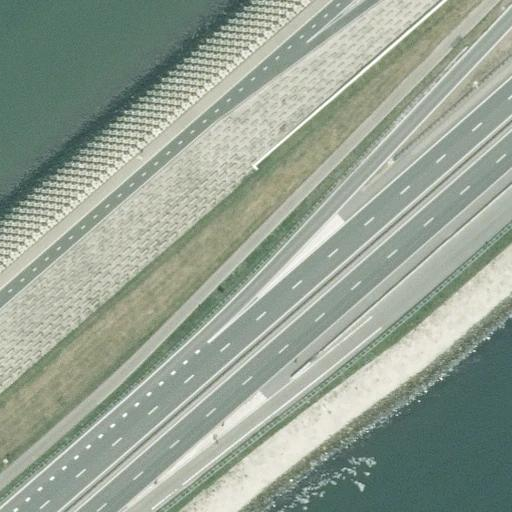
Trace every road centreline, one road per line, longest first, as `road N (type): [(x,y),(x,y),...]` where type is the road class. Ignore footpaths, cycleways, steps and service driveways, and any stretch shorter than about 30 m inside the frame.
road 1 (motorway): [(102,504),(511,148)]
road 2 (motorway): [(102,504),(269,406),(511,200)]
road 3 (motorway): [(511,15),(330,208),(215,355)]
road 4 (motorway): [(511,97),(215,355)]
road 5 (motorway): [(215,355),(35,511)]
